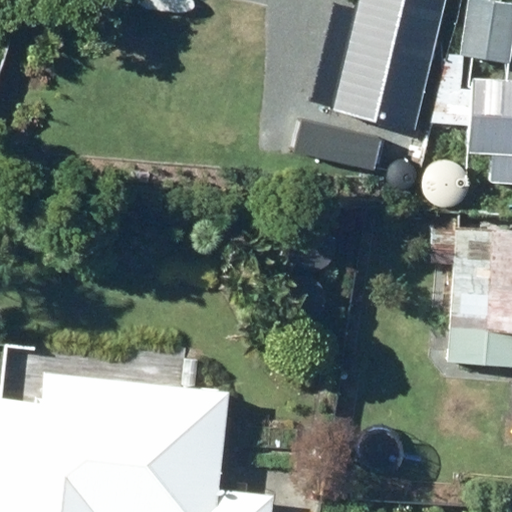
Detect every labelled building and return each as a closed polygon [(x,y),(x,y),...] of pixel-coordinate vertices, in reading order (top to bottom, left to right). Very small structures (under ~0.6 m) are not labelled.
[(350,67),(342,103),(424,123),(434,83),(412,77),(430,0),(346,0),(331,63),(350,67)] [(455,154),(481,156),(480,183),(511,184),(511,83),(493,82),(494,63),(503,5),(473,0),(455,0),(446,57),(441,56),(434,83),(424,123),(456,125),(455,154)] [(336,81),(190,69),(184,152),(330,164),(336,81)] [(185,75),(133,70),(125,152),(154,155),(159,110),(181,112),(185,75)] [(411,174),(271,170),(270,202),(410,206),(411,174)] [(511,234),(443,229),(432,364),(511,369),(511,234)] [(3,337),(0,363),(0,511),(272,511),(276,486),(223,481),(233,389),(184,383),(187,358),(3,337)]
